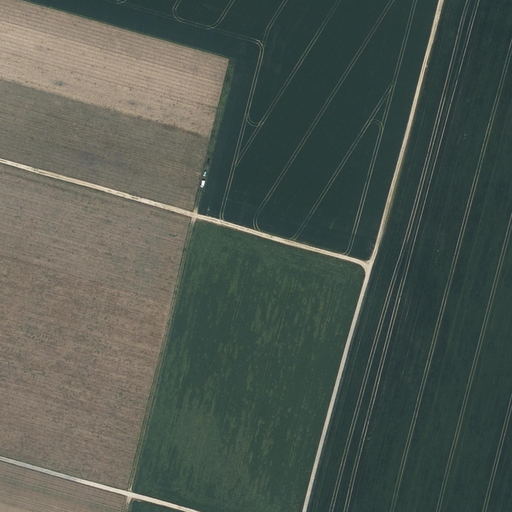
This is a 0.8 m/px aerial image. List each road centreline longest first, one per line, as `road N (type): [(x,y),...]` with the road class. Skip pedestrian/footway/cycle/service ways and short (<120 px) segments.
road 1 (track): [(231,61),(123,511)]
road 2 (track): [(366,262),(0,160)]
road 3 (track): [(440,0),(366,262)]
road 4 (track): [(366,262),(301,511)]
road 5 (track): [(198,511),(0,457)]
